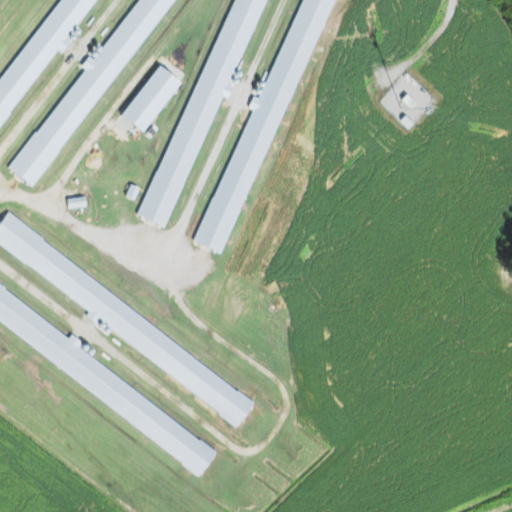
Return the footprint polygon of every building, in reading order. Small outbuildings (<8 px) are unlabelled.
[(0,131),(93,0),(57,0),(0,81),(0,131)] [(137,0),(94,62),(87,57),(80,67),(81,68),(8,171),(34,190),(169,0),(137,0)] [(170,232),(261,0),(228,0),(142,220),(170,232)] [(119,116),(141,133),(179,83),(156,66),(119,116)] [(0,252),(238,422),(255,399),(2,218),(0,220),(0,252)] [(0,326),(198,474),(215,452),(66,341),(68,338),(0,287),(0,326)]
